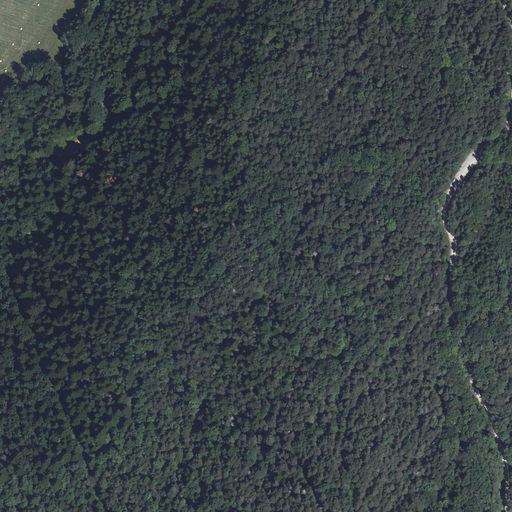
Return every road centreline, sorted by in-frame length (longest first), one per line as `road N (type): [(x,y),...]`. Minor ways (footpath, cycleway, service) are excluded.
road 1 (track): [(511,108),(444,208),(457,337),(497,436),(506,511)]
road 2 (unclassified): [(162,0),(107,100),(112,115),(144,89),(217,0)]
